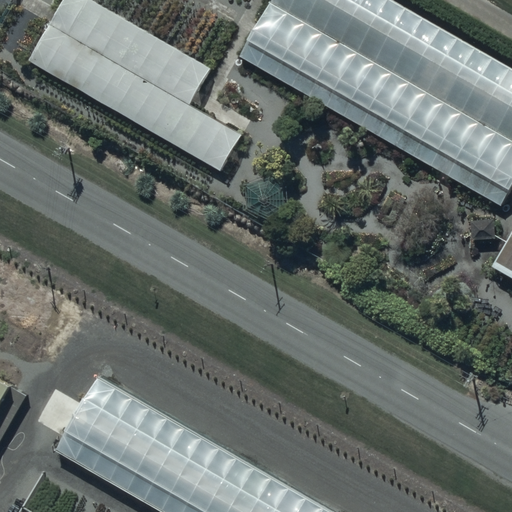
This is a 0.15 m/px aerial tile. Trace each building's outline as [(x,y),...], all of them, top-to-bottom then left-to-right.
[(88,0),(67,0),(30,64),(222,177),(265,103),(88,0)] [(138,0),(222,48),(249,0),(138,0)] [(511,70),(389,0),(276,0),(241,62),(503,211),(511,195),(511,70)] [(495,218),(472,218),(473,238),(496,237),(495,218)] [(511,245),(495,276),(511,285),(511,245)]
